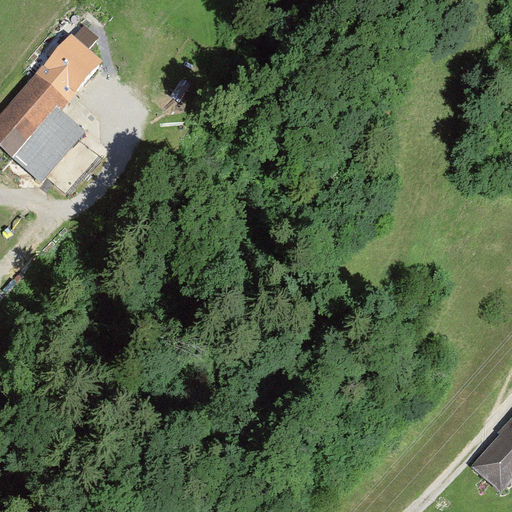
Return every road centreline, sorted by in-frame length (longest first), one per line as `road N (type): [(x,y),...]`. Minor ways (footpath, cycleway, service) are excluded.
road 1 (track): [(156,112),(92,198),(66,209),(0,199)]
road 2 (track): [(409,511),(511,403)]
